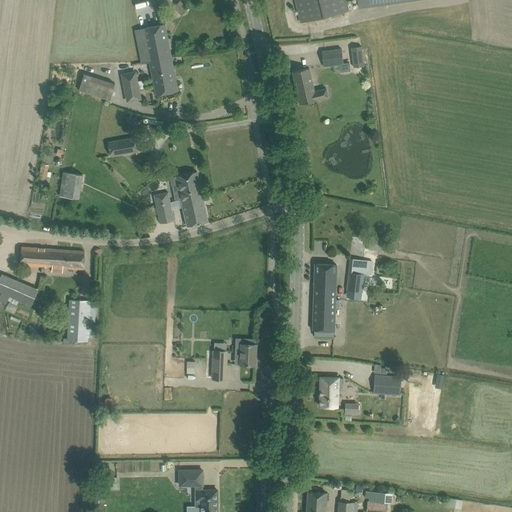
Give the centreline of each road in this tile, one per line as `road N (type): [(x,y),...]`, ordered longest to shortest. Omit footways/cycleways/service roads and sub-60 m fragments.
road 1 (tertiary): [(287,511),(296,202)]
road 2 (unclassified): [(0,236),(54,246),(158,243),(296,202)]
road 3 (tertiary): [(296,202),(250,0)]
